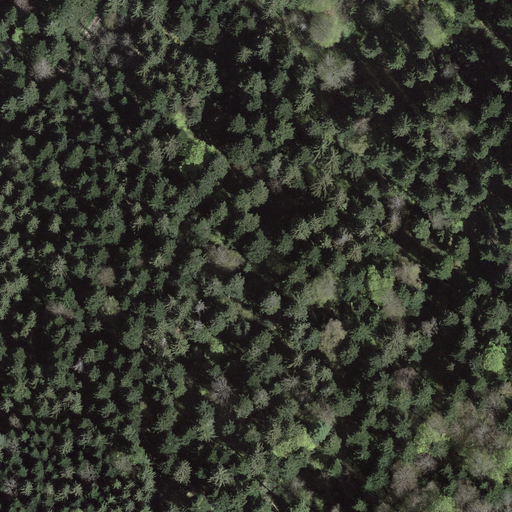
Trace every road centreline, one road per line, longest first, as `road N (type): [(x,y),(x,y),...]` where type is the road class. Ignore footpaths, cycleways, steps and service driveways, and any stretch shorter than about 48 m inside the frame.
road 1 (track): [(422,511),(467,258),(511,132)]
road 2 (track): [(0,167),(114,0)]
